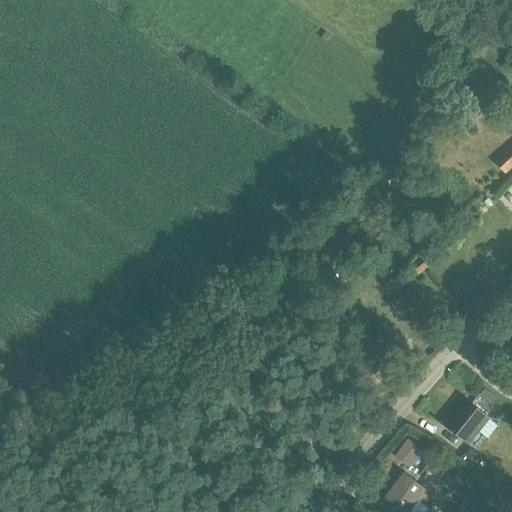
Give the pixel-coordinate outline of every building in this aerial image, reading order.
[(511,148),(500,158),(511,172),(511,171),(511,148)] [(421,258),(410,267),(418,277),(429,268),(421,258)] [(446,427),(468,445),(490,418),(468,400),(446,427)] [(471,448),(465,456),(477,466),(483,458),(477,453),(499,426),(490,418),(468,445),(471,448)] [(399,458),(418,466),(428,445),(409,436),(399,458)] [(430,496),(432,498),(434,495),(406,474),(385,501),(399,511),(428,511),(431,509),(424,504),(430,496)]
